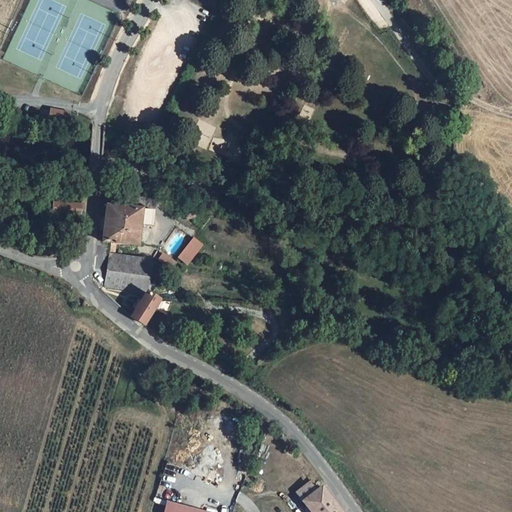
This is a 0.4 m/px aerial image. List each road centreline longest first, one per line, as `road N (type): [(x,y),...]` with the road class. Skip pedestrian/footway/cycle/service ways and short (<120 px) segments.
road 1 (unclassified): [(352,511),(258,407),(135,334),(79,284)]
road 2 (unclassified): [(79,284),(98,122)]
road 3 (unclassified): [(152,0),(113,68),(98,122)]
